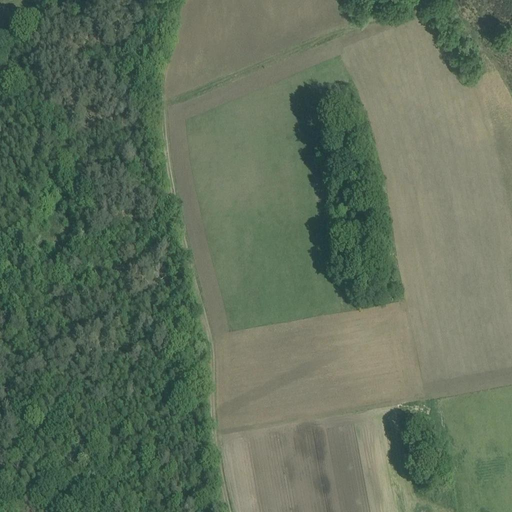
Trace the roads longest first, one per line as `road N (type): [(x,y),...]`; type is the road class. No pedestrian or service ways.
road 1 (track): [(135,0),(194,295),(224,511)]
road 2 (track): [(419,0),(161,109)]
